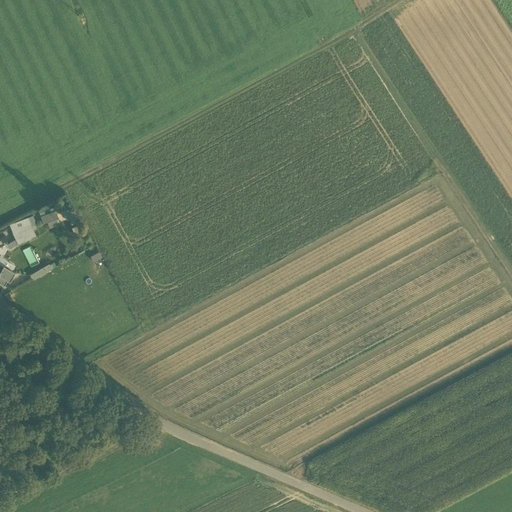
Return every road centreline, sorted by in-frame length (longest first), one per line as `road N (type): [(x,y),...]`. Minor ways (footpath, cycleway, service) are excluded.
road 1 (track): [(0,222),(400,0)]
road 2 (unclassified): [(0,306),(136,410),(363,511)]
road 3 (track): [(353,29),(511,272)]
